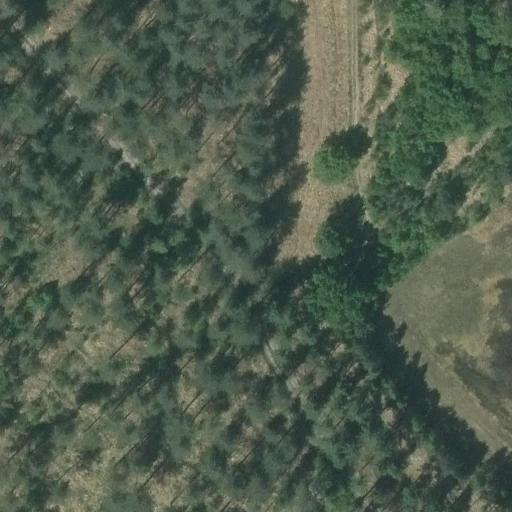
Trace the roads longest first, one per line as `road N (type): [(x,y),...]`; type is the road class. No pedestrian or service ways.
road 1 (track): [(390,511),(366,497),(255,319),(268,286),(342,269),(359,255),(365,229),(353,170),(353,0)]
road 2 (track): [(255,319),(0,14)]
